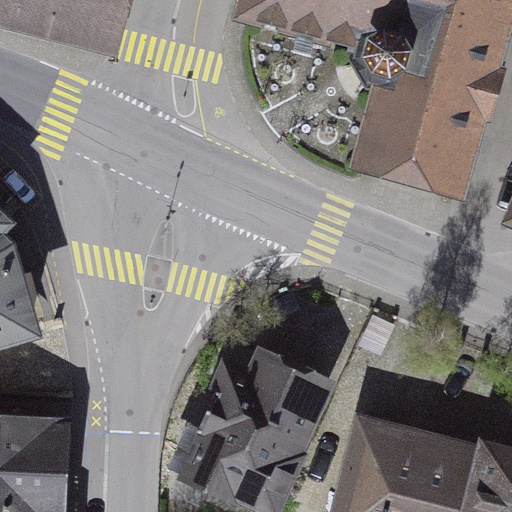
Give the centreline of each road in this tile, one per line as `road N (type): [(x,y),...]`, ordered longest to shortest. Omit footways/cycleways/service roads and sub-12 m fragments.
road 1 (tertiary): [(160,153),(511,306)]
road 2 (residential): [(160,153),(156,269),(131,425),(128,511)]
road 3 (tertiary): [(0,84),(160,153)]
road 4 (residential): [(162,0),(160,153)]
